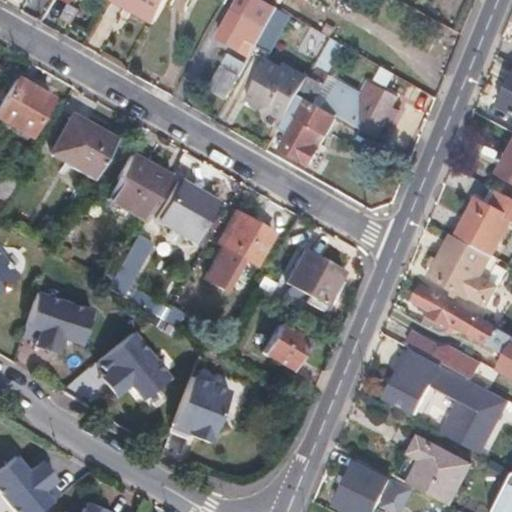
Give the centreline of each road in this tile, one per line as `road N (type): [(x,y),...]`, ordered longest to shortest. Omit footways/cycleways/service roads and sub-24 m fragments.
road 1 (residential): [(0,22),(393,245)]
road 2 (tertiary): [(283,511),(393,245)]
road 3 (tertiary): [(393,245),(497,0)]
road 4 (residential): [(184,489),(0,381)]
